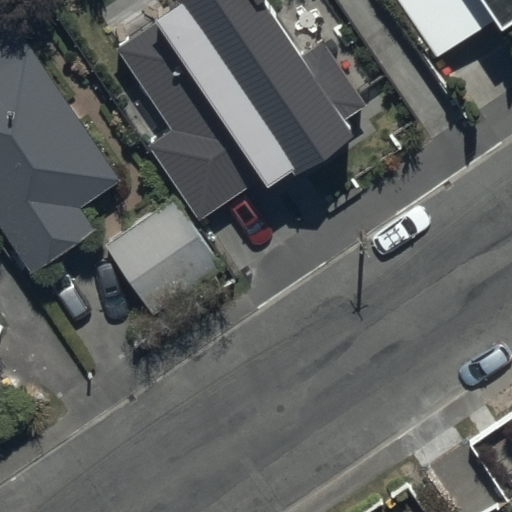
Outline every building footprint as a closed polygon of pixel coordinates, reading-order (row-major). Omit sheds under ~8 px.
[(81,201),(119,175),(1,0),(0,0),(0,219),(17,244),(31,265),(95,222),(81,201)] [(154,142),(202,214),(370,102),(322,30),(300,45),(269,0),(168,0),(110,39),(172,130),(154,142)] [(269,0),(276,10),(290,0),(269,0)] [(511,0),(405,0),(439,50),(511,0)] [(103,241),(152,314),(226,265),(177,191),(103,241)] [(0,369),(0,418),(23,403),(0,369)]
